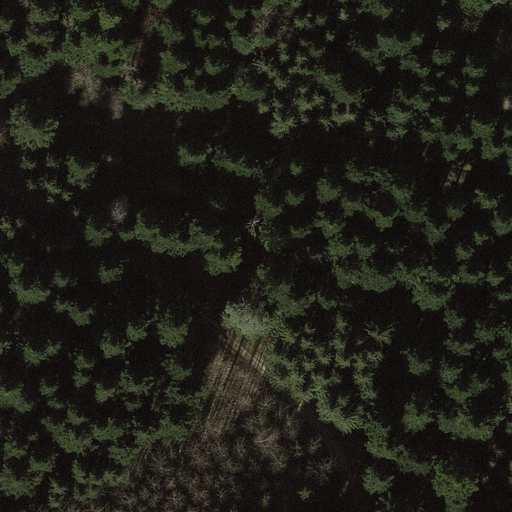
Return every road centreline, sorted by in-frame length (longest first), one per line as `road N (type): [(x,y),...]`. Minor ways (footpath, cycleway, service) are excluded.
road 1 (track): [(0,148),(277,131),(511,169)]
road 2 (track): [(364,511),(335,448),(300,404),(185,298),(121,252),(0,186)]
